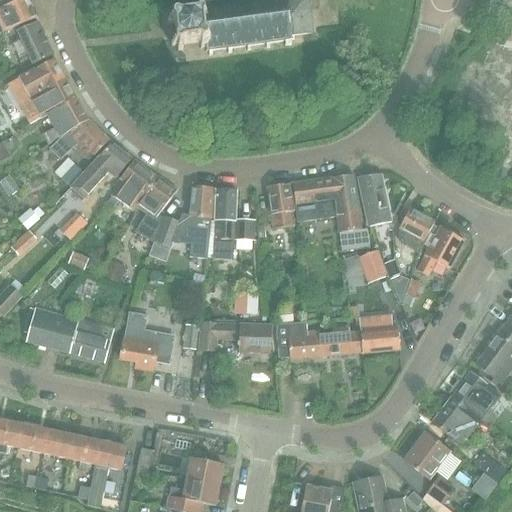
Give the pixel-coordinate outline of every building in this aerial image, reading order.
[(0,25),(3,32),(35,18),(27,0),(19,0),(14,2),(13,0),(5,0),(0,2),(0,25)] [(250,47),(265,45),(265,49),(270,48),(270,44),(284,42),(285,46),(291,45),(290,37),(312,34),(308,0),(234,0),(224,1),(223,0),(219,0),(220,2),(213,3),(205,4),(205,0),(201,1),(201,5),(199,5),(199,9),(194,9),(195,15),(178,17),(177,12),(171,12),(172,18),(167,19),(168,24),(174,23),(175,32),(176,41),(170,42),(171,48),(176,47),(177,53),(182,52),(182,46),(199,44),(200,50),(205,49),(205,53),(208,52),(208,56),(212,56),(211,52),(227,50),(228,53),(232,53),(231,49),(246,47),(246,51),(250,51),(250,47)] [(37,23),(17,32),(20,41),(11,44),(17,59),(26,55),(30,65),(51,54),(37,23)] [(511,61),(481,50),(474,90),(458,115),(511,134),(511,61)] [(35,95),(64,79),(53,58),(17,77),(29,98),(35,95)] [(31,100),(19,107),(29,125),(41,118),(46,115),(75,99),(64,79),(35,95),(29,98),(31,100)] [(53,129),(42,135),(47,144),(58,138),(62,135),(69,130),(87,119),(75,99),(46,115),(53,129)] [(62,135),(48,148),(59,160),(73,147),(74,147),(85,159),(91,153),(93,155),(107,141),(87,119),(69,130),(62,135)] [(1,143),(0,143),(0,161),(9,157),(1,143)] [(114,178),(131,160),(111,143),(71,189),(83,200),(108,173),(114,178)] [(142,196),(143,197),(156,178),(134,161),(119,180),(123,183),(116,192),(107,205),(112,209),(117,202),(131,211),(142,196)] [(60,179),(69,187),(82,172),(74,164),(60,179)] [(368,226),(391,221),(381,174),(358,179),(368,226)] [(354,176),(292,184),(297,223),(337,217),(339,234),(342,252),(369,249),(366,230),(362,231),(354,180),(354,176)] [(157,177),(156,178),(143,197),(144,198),(137,207),(146,213),(134,232),(154,243),(163,219),(159,216),(177,192),(157,177)] [(274,229),(293,226),(291,211),(293,211),(290,185),(267,188),(271,215),(272,215),(274,229)] [(208,248),(213,189),(192,187),(189,217),(198,218),(197,228),(191,228),(188,258),(207,260),(208,248)] [(254,223),(235,222),(236,192),(216,190),(213,259),(233,261),(234,240),(253,241),(254,223)] [(85,229),(100,212),(88,202),(74,218),(85,229)] [(409,210),(399,227),(399,242),(404,245),(418,253),(427,236),(433,225),(434,223),(409,210)] [(31,211),(19,222),(27,231),(39,220),(31,211)] [(170,249),(180,223),(164,217),(154,243),(169,249),(170,249)] [(451,235),(433,225),(427,236),(434,240),(417,272),(427,277),(435,262),(448,269),(463,242),(459,240),(460,237),(452,233),(451,235)] [(30,232),(12,248),(18,255),(19,255),(36,239),(30,232)] [(154,243),(148,260),(163,265),(169,249),(154,243)] [(368,285),(387,278),(378,252),(359,259),(368,285)] [(87,259),(72,253),(67,265),(82,271),(87,259)] [(395,259),(383,264),(389,278),(390,281),(401,276),(395,259)] [(109,263),(103,277),(119,284),(125,270),(109,263)] [(410,278),(409,282),(406,293),(415,296),(419,280),(410,278)] [(137,297),(152,301),(155,289),(139,285),(137,297)] [(10,286),(0,296),(0,314),(3,317),(22,297),(10,286)] [(257,295),(235,294),(233,315),(255,316),(257,295)] [(358,306),(349,307),(350,318),(360,316),(358,306)] [(27,343),(104,364),(110,343),(100,341),(103,328),(35,310),(27,343)] [(124,339),(120,361),(136,364),(135,370),(152,373),(154,362),(170,364),(175,337),(145,332),(147,318),(141,317),(129,315),(125,340),(124,339)] [(511,361),(507,358),(511,352),(511,317),(475,366),(493,379),(493,378),(501,384),(511,370),(511,361)] [(359,320),(360,333),(361,354),(399,351),(397,329),(391,330),(390,318),(359,320)] [(200,323),(198,352),(215,353),(216,340),(238,341),(238,353),(270,355),(271,327),(217,325),(217,324),(200,323)] [(290,360),(321,358),(319,332),(315,332),(315,337),(307,338),(305,323),(276,325),(278,359),(289,358),(290,360)] [(195,351),(198,327),(185,326),(183,349),(195,351)] [(321,358),(361,354),(360,333),(324,336),(323,332),(319,332),(321,358)] [(474,418),(479,422),(498,396),(469,374),(450,400),(474,418)] [(479,422),(474,418),(450,400),(431,425),(460,446),(479,422)] [(0,420),(0,453),(4,454),(6,446),(17,449),(22,425),(0,420)] [(17,449),(43,455),(48,431),(22,425),(17,449)] [(43,455),(69,460),(75,437),(48,431),(43,455)] [(447,453),(423,434),(403,461),(429,481),(447,453)] [(95,466),(101,442),(75,437),(69,460),(95,466)] [(101,442),(95,466),(92,475),(85,507),(100,510),(109,469),(121,471),(126,448),(101,442)] [(148,476),(153,452),(141,450),(136,473),(148,476)] [(483,453),(473,466),(488,478),(498,465),(483,453)] [(190,460),(186,480),(219,487),(223,466),(190,460)] [(27,476),(25,487),(35,489),(38,478),(27,476)] [(38,478),(35,489),(46,491),(48,481),(38,478)] [(404,511),(402,500),(387,503),(382,478),(353,484),(358,511),(404,511)] [(437,478),(426,494),(442,506),(454,489),(437,478)] [(215,507),(219,487),(186,480),(184,491),(180,490),(169,497),(166,509),(179,511),(199,511),(201,504),(215,507)] [(54,482),(52,492),(61,494),(63,484),(54,482)] [(79,486),(76,497),(87,500),(89,489),(79,486)] [(339,511),(344,490),(331,487),(330,492),(305,487),(300,511),(339,511)] [(413,492),(406,499),(416,508),(423,502),(413,492)]
